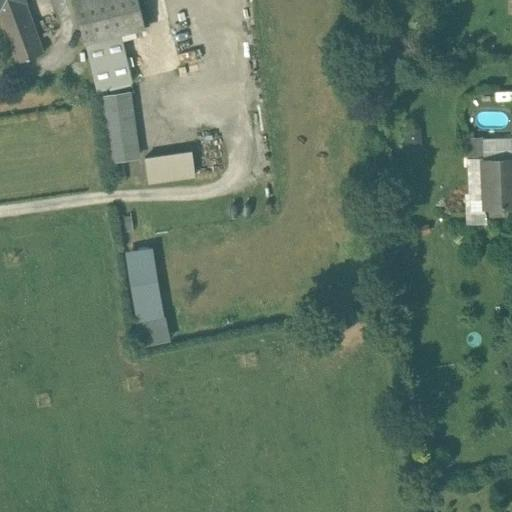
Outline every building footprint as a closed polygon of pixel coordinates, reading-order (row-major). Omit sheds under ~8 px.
[(23,0),(0,0),(0,12),(24,3),(23,0)] [(136,0),(76,0),(74,1),(84,40),(118,32),(143,26),(136,0)] [(43,51),(24,3),(0,12),(0,21),(15,62),(43,51)] [(84,40),(92,73),(128,63),(118,32),(84,40)] [(142,156),(130,90),(99,95),(111,162),(142,156)] [(153,179),(202,176),(200,149),(151,153),(153,179)] [(511,160),(482,162),(485,216),(502,215),(502,204),(511,203),(511,160)] [(147,345),(176,339),(164,277),(135,282),(147,345)]
